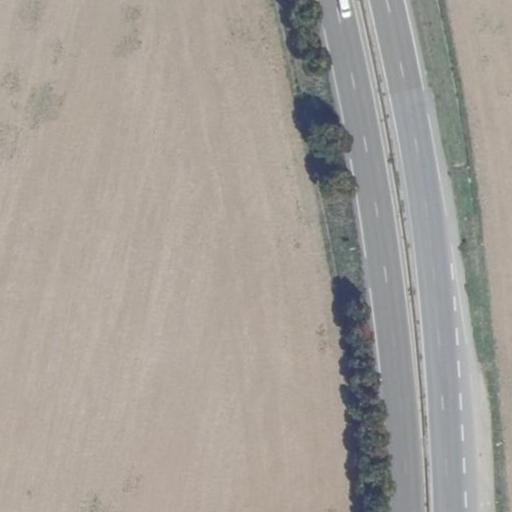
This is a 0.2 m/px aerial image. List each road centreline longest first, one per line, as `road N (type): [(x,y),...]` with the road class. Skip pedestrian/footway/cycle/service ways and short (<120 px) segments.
road 1 (primary): [(334,0),(370,169),(400,374),(409,511)]
road 2 (primary): [(448,511),(444,380),(417,172),(382,0)]
